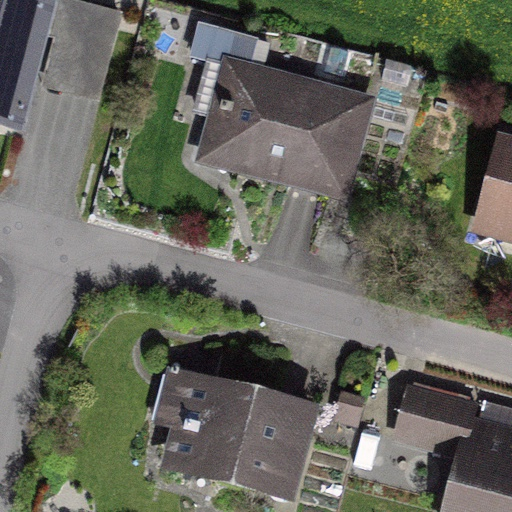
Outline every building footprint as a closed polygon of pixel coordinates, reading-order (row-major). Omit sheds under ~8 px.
[(0,133),(14,137),(44,12),(0,1),(0,133)] [(336,212),(364,105),(246,74),(251,55),(191,40),(184,67),(215,75),(189,174),(336,212)] [(511,152),(497,149),(471,242),(511,253),(511,152)] [(283,511),(309,422),(166,380),(151,431),(173,438),(162,476),(283,511)] [(470,411),(406,392),(390,447),(451,465),(437,511),(511,511),(511,422),(485,414),(481,429),(465,425),(470,411)]
